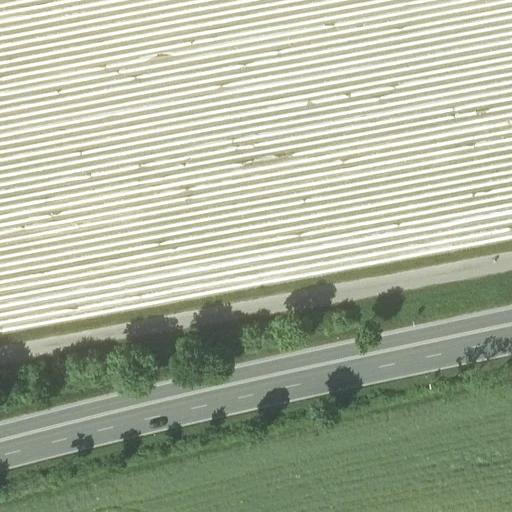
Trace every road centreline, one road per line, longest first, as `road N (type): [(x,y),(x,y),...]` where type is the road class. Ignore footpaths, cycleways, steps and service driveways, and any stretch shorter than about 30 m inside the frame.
road 1 (trunk): [(511,331),(0,448)]
road 2 (track): [(0,357),(511,261)]
